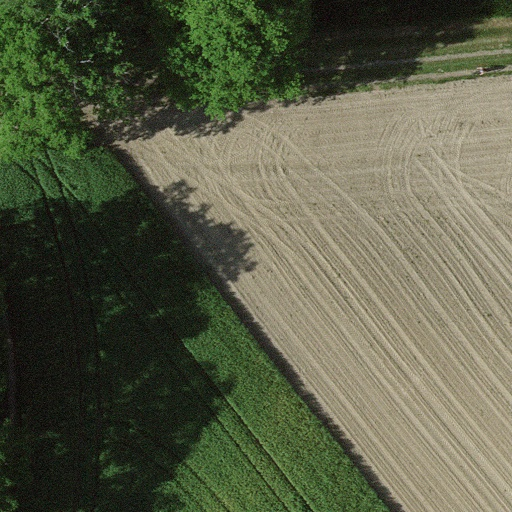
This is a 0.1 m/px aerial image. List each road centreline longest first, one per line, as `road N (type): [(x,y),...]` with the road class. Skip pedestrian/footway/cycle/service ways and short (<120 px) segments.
road 1 (track): [(511,58),(134,85),(17,98),(0,114)]
road 2 (track): [(0,309),(8,345),(0,511)]
